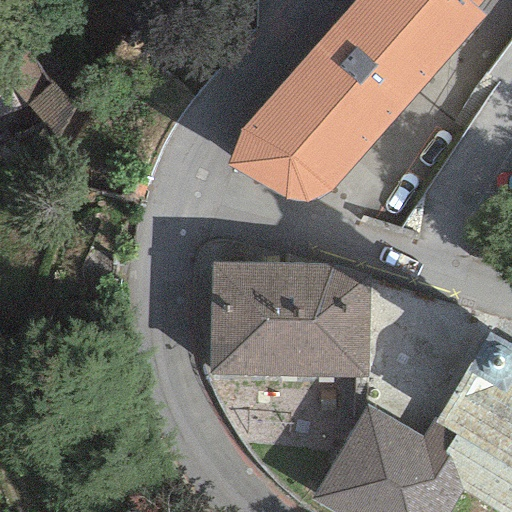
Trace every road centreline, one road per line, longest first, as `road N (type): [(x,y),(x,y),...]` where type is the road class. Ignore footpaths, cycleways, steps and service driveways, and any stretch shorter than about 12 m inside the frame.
road 1 (residential): [(511,298),(173,200)]
road 2 (tertiary): [(266,511),(232,481),(184,413),(164,346),(162,262),(173,200)]
road 3 (tertiary): [(173,200),(213,112),(313,0)]
